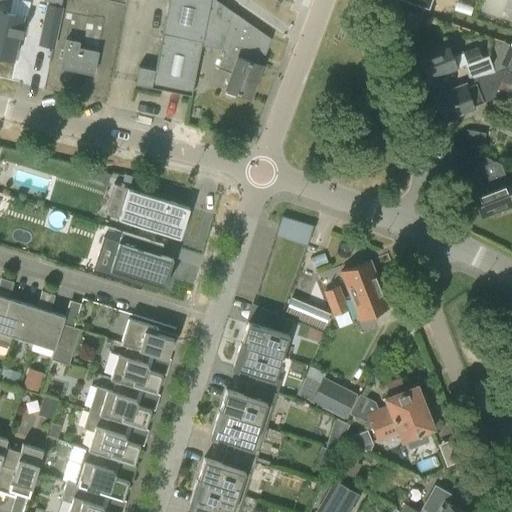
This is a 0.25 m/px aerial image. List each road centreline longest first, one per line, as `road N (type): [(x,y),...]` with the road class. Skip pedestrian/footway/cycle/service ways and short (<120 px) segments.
road 1 (unclassified): [(259,174),(0,107)]
road 2 (residential): [(215,324),(0,256)]
road 3 (residential): [(482,445),(422,285),(437,239)]
road 4 (residential): [(215,324),(155,511)]
road 5 (residential): [(259,174),(323,0)]
road 6 (residential): [(373,51),(420,176),(408,226)]
road 7 (unclassified): [(408,226),(259,174)]
road 8 (residential): [(259,174),(215,324)]
